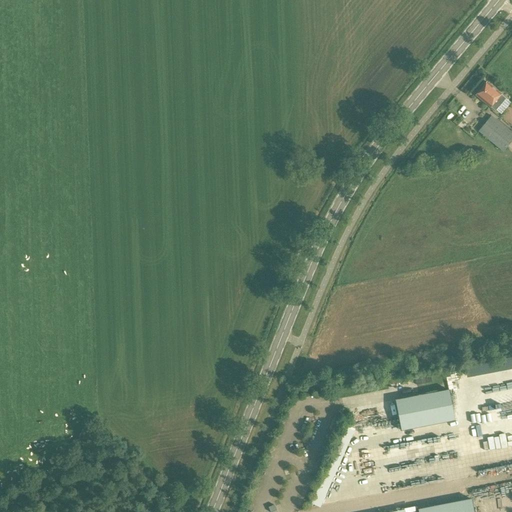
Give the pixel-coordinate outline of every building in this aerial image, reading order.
[(495,112),(501,105),(505,99),(500,95),(501,94),(487,82),(476,96),(495,112)] [(503,152),(511,140),(511,133),(491,116),(478,131),(503,152)] [(449,390),(395,401),(401,431),(455,421),(449,390)] [(511,445),(511,435),(493,436),(494,446),(511,445)] [(320,505),(345,439),(335,436),(311,502),(320,505)] [(473,511),(471,499),(418,509),(418,511),(473,511)]
